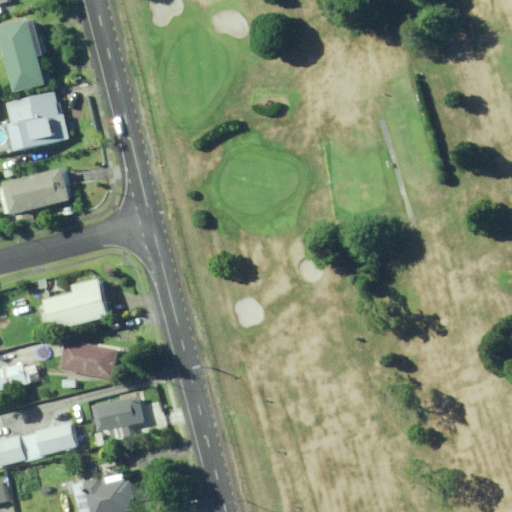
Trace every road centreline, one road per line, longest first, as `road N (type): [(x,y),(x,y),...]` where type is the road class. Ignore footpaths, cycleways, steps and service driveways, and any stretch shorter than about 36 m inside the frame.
road 1 (residential): [(225,511),(150,221)]
road 2 (residential): [(150,221),(93,0)]
road 3 (residential): [(0,261),(150,221)]
